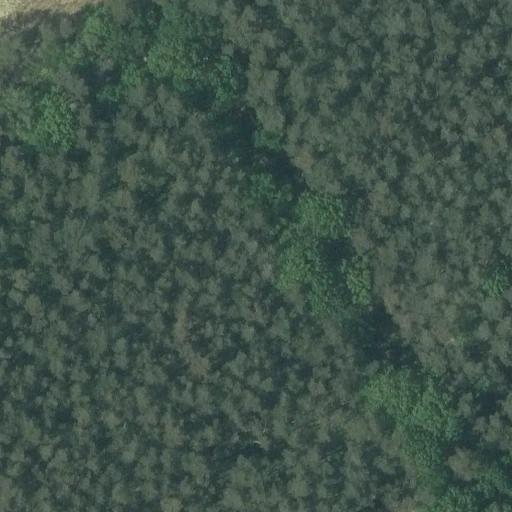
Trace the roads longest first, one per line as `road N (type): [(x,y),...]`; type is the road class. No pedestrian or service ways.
road 1 (track): [(161,53),(202,69),(471,491)]
road 2 (unknown): [(372,511),(445,452),(511,375)]
